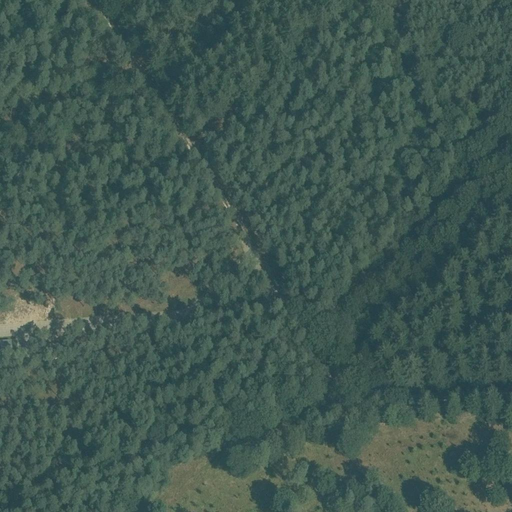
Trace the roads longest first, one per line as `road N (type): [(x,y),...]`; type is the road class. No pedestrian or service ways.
road 1 (track): [(280,305),(96,0)]
road 2 (track): [(299,328),(335,392),(350,402),(511,395)]
road 3 (track): [(190,150),(362,0)]
